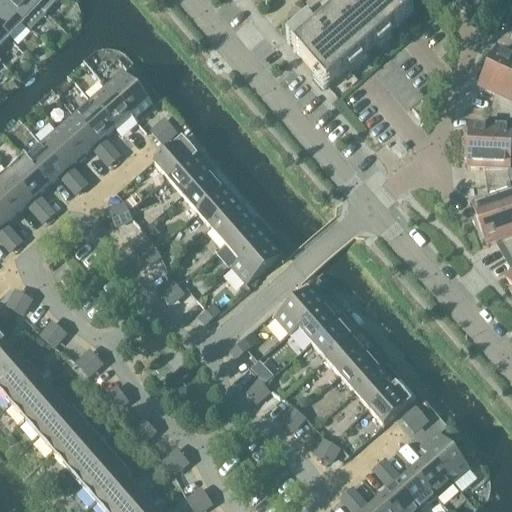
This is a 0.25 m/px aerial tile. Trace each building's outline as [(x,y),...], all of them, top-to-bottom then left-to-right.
[(27,0),(0,0),(0,3),(24,26),(31,32),(45,17),(38,10),(27,0)] [(27,0),(38,10),(47,0),(27,0)] [(351,0),(293,51),(327,90),(408,19),(392,0),(351,0)] [(0,3),(0,32),(9,41),(24,26),(0,3)] [(0,32),(0,49),(9,41),(0,32)] [(489,61),(485,71),(511,83),(511,59),(511,60),(497,53),(493,62),(489,61)] [(494,98),(490,114),(511,119),(511,83),(485,71),(480,81),(483,83),(479,91),(494,98)] [(123,75),(106,90),(137,126),(154,111),(123,75)] [(106,90),(89,104),(114,132),(129,118),(136,127),(137,126),(106,90)] [(89,104),(73,118),(98,146),(94,149),(102,159),(110,153),(101,143),(114,132),(89,104)] [(421,104),(411,113),(421,124),(431,115),(421,104)] [(466,139),(465,150),(511,152),(511,136),(511,131),(510,131),(511,124),(511,119),(490,114),(486,130),(470,129),(469,139),(466,139)] [(73,118),(57,132),(81,160),(94,149),(98,146),(73,118)] [(167,125),(160,131),(168,141),(175,134),(167,125)] [(168,141),(160,131),(152,137),(161,147),(168,141)] [(57,132),(41,146),(65,175),(61,178),(70,187),(77,181),(69,171),(81,160),(57,132)] [(154,166),(169,183),(197,159),(182,142),(154,166)] [(41,146),(24,161),(49,189),(61,178),(65,175),(41,146)] [(484,172),(486,188),(510,184),(508,173),(509,173),(509,168),(511,168),(511,152),(465,150),(465,161),(468,161),(468,171),(484,172)] [(110,153),(102,159),(111,169),(118,162),(110,153)] [(169,183),(183,200),(211,175),(197,159),(169,183)] [(24,161),(8,175),(32,203),(29,206),(37,216),(44,210),(36,200),(49,189),(24,161)] [(8,175),(0,181),(0,199),(16,218),(29,206),(32,203),(8,175)] [(183,200),(197,216),(225,192),(211,175),(183,200)] [(77,181),(70,187),(78,197),(86,191),(77,181)] [(473,220),(477,230),(511,218),(511,194),(511,195),(510,184),(486,188),(489,204),(473,209),(476,219),(473,220)] [(197,216),(211,232),(239,208),(225,192),(197,216)] [(0,199),(0,239),(4,244),(12,238),(3,228),(16,218),(0,199)] [(211,232),(226,249),(254,224),(239,208),(211,232)] [(126,209),(118,213),(123,224),(131,221),(126,209)] [(44,210),(37,216),(46,226),(53,219),(44,210)] [(123,224),(118,213),(109,217),(114,228),(123,224)] [(502,244),(511,258),(511,257),(511,218),(477,230),(480,241),(484,240),(487,249),(502,244)] [(231,271),(232,272),(268,240),(254,224),(226,249),(239,264),(231,271)] [(152,228),(142,236),(147,242),(157,234),(152,228)] [(12,238),(4,244),(13,254),(20,248),(12,238)] [(268,240),(232,272),(246,289),(283,257),(268,240)] [(153,247),(145,252),(151,263),(159,258),(153,247)] [(151,263),(145,252),(137,257),(143,268),(151,263)] [(174,285),(167,292),(175,301),(182,295),(174,285)] [(274,321),(289,338),(325,306),(311,289),(274,321)] [(175,301),(167,292),(160,298),(168,307),(175,301)] [(19,295),(14,303),(25,310),(30,301),(19,295)] [(25,310),(14,303),(10,311),(20,318),(25,310)] [(298,332),(312,347),(340,323),(325,306),(289,338),(290,339),(298,332)] [(211,311),(202,319),(208,327),(218,318),(211,311)] [(312,347),(326,364),(354,339),(340,323),(312,347)] [(55,327),(49,334),(58,343),(64,335),(55,327)] [(256,332),(244,342),(251,350),(263,340),(256,332)] [(58,343),(49,334),(42,342),(52,350),(58,343)] [(0,360),(11,351),(0,338),(0,360)] [(326,364),(340,380),(368,355),(354,339),(326,364)] [(38,340),(27,351),(33,358),(45,348),(38,340)] [(242,345),(232,354),(239,361),(248,353),(242,345)] [(0,360),(0,388),(28,364),(28,363),(24,366),(11,351),(0,360)] [(340,380),(354,396),(382,371),(368,355),(340,380)] [(93,356),(86,362),(94,372),(101,365),(93,356)] [(94,372),(86,362),(79,369),(87,378),(94,372)] [(0,388),(0,395),(11,408),(43,380),(28,364),(0,388)] [(354,396),(368,412),(396,388),(382,371),(354,396)] [(273,379),(269,374),(260,382),(265,387),(273,379)] [(11,408),(25,424),(57,396),(43,380),(11,408)] [(260,384),(253,390),(261,399),(268,393),(260,384)] [(396,388),(368,412),(383,429),(411,405),(416,401),(401,384),(396,388)] [(261,399),(253,390),(246,396),(254,406),(261,399)] [(119,393),(111,399),(119,409),(127,403),(119,393)] [(25,424),(39,440),(74,410),(73,409),(70,412),(57,396),(25,424)] [(119,409),(111,399),(104,404),(112,414),(119,409)] [(39,440),(54,456),(88,426),(74,410),(39,440)] [(294,412),(288,419),(297,427),(303,420),(294,412)] [(418,413),(411,419),(419,428),(426,422),(418,413)] [(297,427),(288,419),(281,426),(291,434),(297,427)] [(419,428),(411,419),(404,425),(412,435),(419,428)] [(145,424),(139,431),(148,440),(154,433),(145,424)] [(54,456),(68,473),(103,443),(88,426),(54,456)] [(148,440),(139,431),(132,438),(141,446),(148,440)] [(421,451),(453,487),(470,472),(438,436),(421,451)] [(68,473),(82,489),(117,459),(103,443),(68,473)] [(327,444),(322,453),(333,459),(337,451),(327,444)] [(412,474),(437,502),(453,487),(421,451),(421,452),(428,460),(412,474)] [(333,459),(322,453),(317,461),(328,467),(333,459)] [(179,455),(172,461),(180,470),(187,464),(179,455)] [(82,489),(97,506),(131,476),(117,459),(82,489)] [(180,470),(172,461),(164,467),(172,476),(180,470)] [(375,472),(384,481),(391,475),(383,465),(375,472)] [(396,488),(417,511),(424,511),(437,502),(412,474),(400,485),(396,488)] [(380,502),(388,511),(417,511),(396,488),(400,485),(391,475),(384,481),(392,491),(380,502)] [(97,506),(102,511),(122,511),(142,494),(129,479),(132,476),(131,476),(97,506)] [(122,511),(155,511),(157,511),(142,494),(122,511)] [(343,500),(351,510),(359,503),(350,494),(343,500)] [(204,495),(196,500),(203,511),(211,506),(204,495)] [(201,511),(203,511),(196,500),(188,506),(192,511),(201,511)] [(388,511),(380,502),(368,511),(388,511)] [(366,511),(359,503),(351,510),(353,511),(366,511)]
